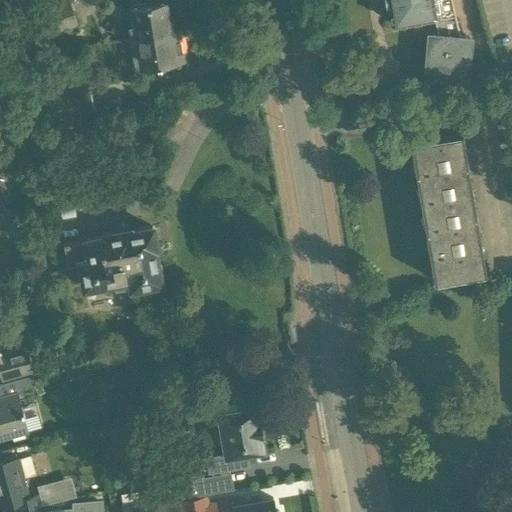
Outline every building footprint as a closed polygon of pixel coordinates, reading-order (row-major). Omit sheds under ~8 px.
[(51,0),(29,0),(32,10),(53,3),(51,0)] [(63,0),(53,3),(32,10),(41,38),(79,26),(70,0),(63,0)] [(385,0),(386,5),(389,5),(391,22),(433,15),(436,32),(427,31),(423,75),(467,80),(471,35),(460,34),(455,16),(451,0),(385,0)] [(133,25),(129,26),(131,38),(178,30),(171,31),(166,1),(130,7),(133,25)] [(178,30),(131,38),(131,39),(136,38),(138,54),(134,54),(136,68),(183,60),(178,30)] [(89,88),(44,97),(49,122),(94,113),(89,88)] [(460,131),(412,139),(416,168),(465,160),(460,131)] [(102,133),(59,140),(62,154),(83,150),(84,153),(105,149),(102,133)] [(79,158),(49,164),(56,199),(87,192),(79,158)] [(465,160),(416,168),(421,195),(470,188),(465,160)] [(0,215),(14,174),(0,169),(0,215)] [(470,188),(421,195),(426,223),(474,215),(470,188)] [(474,215),(426,223),(430,251),(479,243),(474,215)] [(103,235),(63,242),(67,264),(79,262),(84,286),(101,283),(100,277),(113,275),(116,289),(134,286),(135,294),(159,289),(157,281),(160,281),(159,277),(162,275),(160,265),(157,264),(154,247),(156,247),(152,226),(130,230),(130,228),(102,233),(103,235)] [(479,243),(430,251),(435,280),(484,272),(479,243)] [(0,370),(2,379),(27,372),(22,352),(0,358),(0,357),(0,370)] [(0,438),(26,431),(23,418),(25,417),(22,405),(19,406),(16,394),(32,389),(28,376),(0,383),(0,438)] [(224,455),(207,458),(209,471),(246,464),(244,452),(262,449),(262,450),(265,449),(264,447),(262,435),(263,435),(261,419),(259,419),(257,408),(257,405),(255,406),(219,412),(217,412),(217,414),(224,453),(224,454),(224,455)] [(18,457),(0,462),(0,504),(13,501),(16,511),(42,505),(39,493),(28,496),(23,477),(36,473),(31,454),(18,458),(18,457)] [(196,466),(180,469),(184,496),(201,493),(196,466)] [(165,496),(122,504),(122,511),(179,511),(178,500),(166,502),(165,496)] [(206,497),(180,501),(181,511),(279,511),(279,510),(275,511),(273,498),(243,503),(243,497),(208,503),(206,497)] [(75,509),(47,511),(101,511),(100,501),(74,503),(75,509)]
